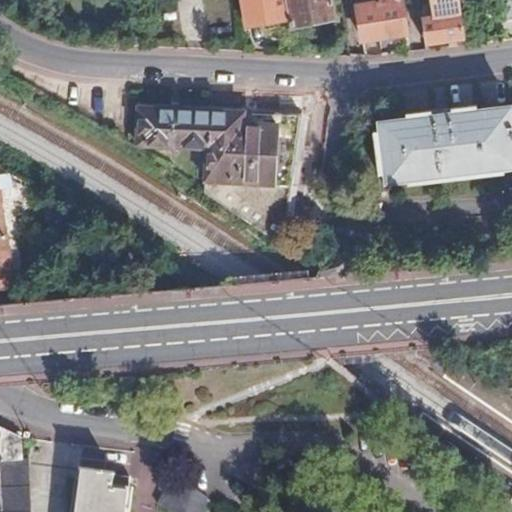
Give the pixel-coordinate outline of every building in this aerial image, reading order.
[(279,0),(240,0),(245,25),(283,19),(279,0)] [(285,0),(290,25),(310,22),(310,28),(323,26),(322,20),(333,19),(329,0),(285,0)] [(352,0),(359,40),(403,34),(398,0),(352,0)] [(427,0),(428,4),(425,5),(422,8),(421,11),(420,14),(424,43),(463,39),(458,0),(427,0)] [(511,0),(495,0),(500,20),(511,17),(511,0)] [(443,114),(449,175),(511,166),(511,119),(510,105),(443,114)] [(211,150),(206,191),(234,210),(287,245),(304,115),(242,113),(142,109),(140,145),(211,150)] [(387,184),(449,175),(443,114),(379,123),(387,184)] [(0,288),(11,288),(0,222),(0,288)] [(0,511),(23,511),(19,464),(12,464),(10,442),(0,436),(0,511)] [(123,511),(127,484),(78,477),(73,511),(123,511)] [(184,511),(190,496),(157,484),(152,501),(158,503),(154,511),(184,511)] [(202,511),(206,503),(191,493),(190,496),(184,511),(202,511)]
